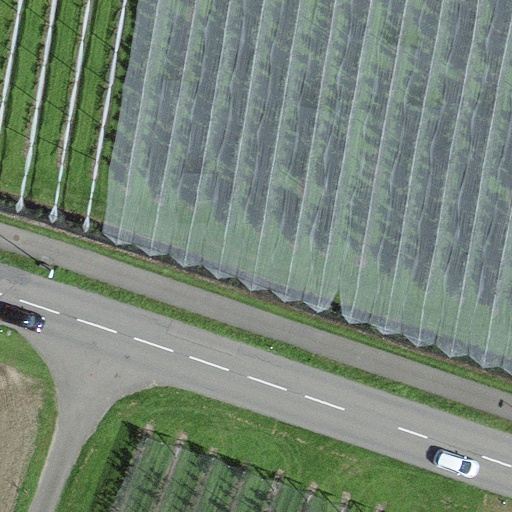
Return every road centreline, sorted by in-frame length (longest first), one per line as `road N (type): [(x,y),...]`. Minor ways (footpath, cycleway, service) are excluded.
road 1 (tertiary): [(0,295),(511,467)]
road 2 (track): [(112,331),(45,511)]
